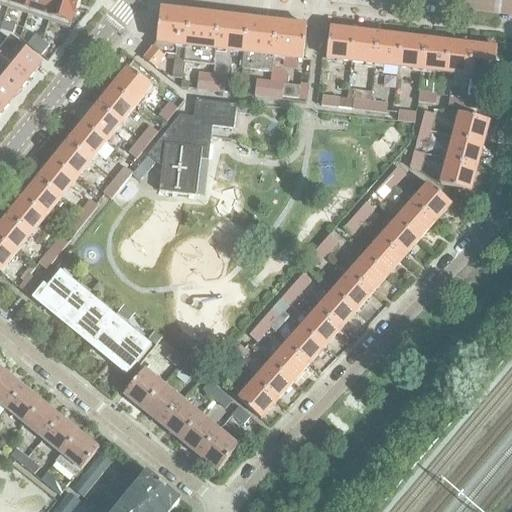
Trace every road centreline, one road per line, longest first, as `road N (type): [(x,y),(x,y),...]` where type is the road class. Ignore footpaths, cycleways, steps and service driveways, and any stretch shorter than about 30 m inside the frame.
road 1 (residential): [(511,186),(501,212),(231,511)]
road 2 (residential): [(227,511),(0,322)]
road 3 (residential): [(0,160),(124,0)]
